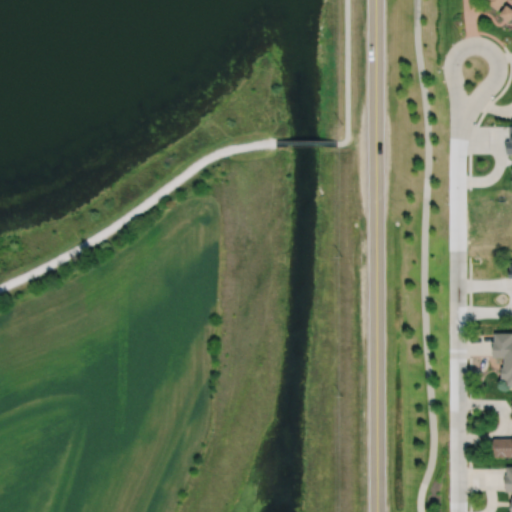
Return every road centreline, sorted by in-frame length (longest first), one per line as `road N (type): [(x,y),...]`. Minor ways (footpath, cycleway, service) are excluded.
road 1 (tertiary): [(376,511),(376,0)]
road 2 (residential): [(461,511),(456,159),(473,69)]
